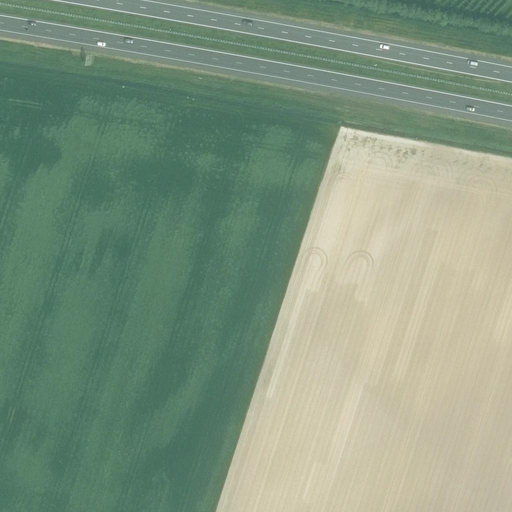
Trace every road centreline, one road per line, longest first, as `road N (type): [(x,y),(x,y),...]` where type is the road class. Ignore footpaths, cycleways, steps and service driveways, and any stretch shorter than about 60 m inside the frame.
road 1 (motorway): [(0,23),(511,114)]
road 2 (motorway): [(511,75),(95,0)]
